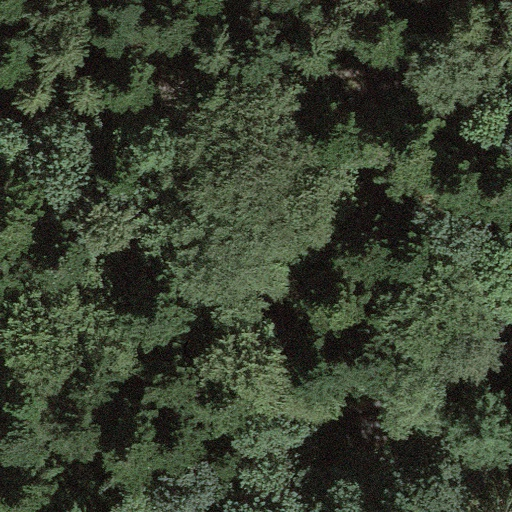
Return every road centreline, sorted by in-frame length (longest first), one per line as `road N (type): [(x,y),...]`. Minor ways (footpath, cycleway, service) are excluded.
road 1 (track): [(0,99),(156,97),(511,69)]
road 2 (unclassified): [(192,511),(370,419),(511,331)]
